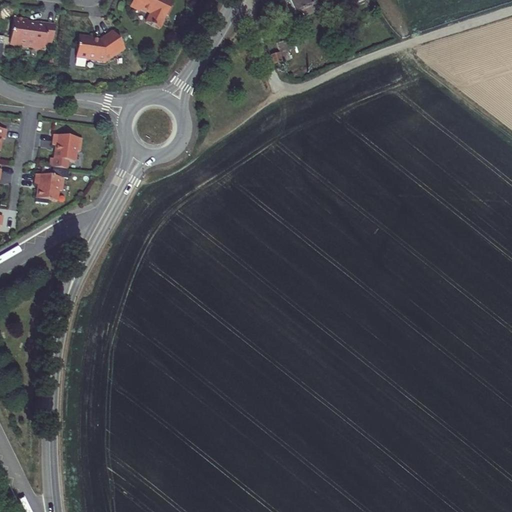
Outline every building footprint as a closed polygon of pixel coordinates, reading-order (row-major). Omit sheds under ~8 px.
[(135,0),(134,2),(131,9),(141,14),(142,12),(150,17),(146,25),(160,32),(167,19),(170,17),(171,11),(170,8),(172,3),(164,0),(135,0)] [(302,11),(305,18),(319,12),(314,0),(287,0),(293,15),(302,11)] [(26,20),(11,18),(8,43),(18,44),(21,48),(31,49),(31,50),(43,52),(44,40),(51,41),(53,25),(38,23),(38,26),(25,25),(26,20)] [(125,52),(112,33),(100,41),(101,42),(98,44),(93,44),(93,40),(79,38),(76,62),(106,65),(125,52)] [(276,44),(279,54),(281,62),(290,60),(288,51),(291,50),(288,40),(276,44)] [(279,54),(270,56),(272,65),(281,62),(279,54)] [(82,139),(54,135),(52,145),(56,145),(54,160),(50,159),(48,168),(68,170),(69,162),(75,163),(76,152),(80,152),(82,139)] [(41,175),(35,174),(34,184),(38,185),(36,199),(56,202),(58,191),(61,191),(63,178),(67,178),(68,170),(48,168),(42,167),(41,175)]
